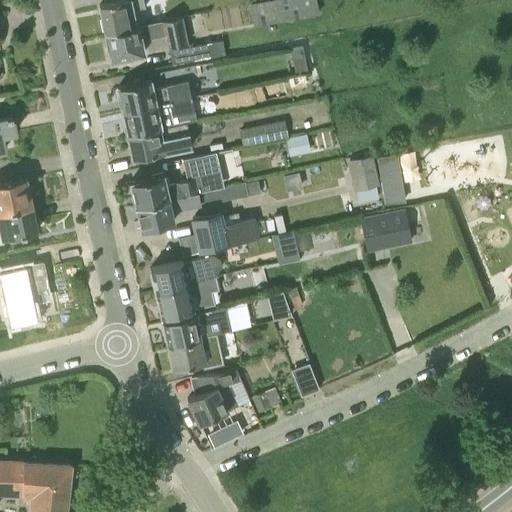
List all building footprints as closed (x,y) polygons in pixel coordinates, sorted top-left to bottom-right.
[(145,7),(143,0),(117,0),(99,4),(105,32),(135,26),(131,10),(145,7)] [(253,25),(318,13),(315,0),(267,0),(249,4),(253,25)] [(172,64),(193,60),(190,45),(190,43),(187,44),(181,17),(135,26),(105,32),(111,59),(144,52),(141,41),(166,35),(172,64)] [(221,39),(190,45),(193,60),(224,53),(221,39)] [(293,59),(304,56),(301,44),(291,46),(293,59)] [(305,74),(288,78),(290,87),(307,83),(305,74)] [(117,87),(122,111),(170,100),(191,96),(188,82),(152,89),(150,80),(117,87)] [(170,100),(122,111),(127,133),(160,127),(158,118),(193,110),(193,106),(201,104),(199,95),(191,96),(170,100)] [(0,150),(4,150),(1,135),(15,132),(12,114),(0,116),(0,150)] [(242,146),(288,136),(284,119),(239,129),(242,146)] [(160,127),(127,133),(132,158),(154,153),(154,155),(174,151),(173,149),(191,145),(186,121),(160,127)] [(292,136),(297,154),(310,151),(306,133),(292,136)] [(386,204),(403,201),(395,154),(378,157),(386,204)] [(129,182),(135,204),(183,194),(197,192),(214,188),(206,155),(185,160),(189,179),(178,182),(178,183),(166,186),(162,172),(151,175),(151,176),(129,182)] [(354,186),(377,183),(372,157),(350,160),(354,186)] [(0,210),(31,204),(25,177),(0,182),(0,210)] [(224,186),(217,188),(219,199),(220,201),(245,195),(241,182),(224,186)] [(177,209),(219,199),(217,188),(214,188),(197,192),(183,194),(135,204),(140,228),(174,220),(171,208),(177,207),(177,209)] [(31,204),(0,210),(0,242),(4,241),(3,238),(37,230),(31,204)] [(360,218),(367,249),(410,240),(403,209),(360,218)] [(223,223),(220,211),(192,218),(200,251),(258,237),(252,216),(223,223)] [(150,268),(155,291),(204,279),(201,267),(185,271),(182,260),(150,268)] [(51,299),(42,261),(0,270),(0,288),(2,288),(10,323),(37,318),(33,303),(51,299)] [(204,279),(155,291),(161,316),(214,303),(211,291),(218,289),(215,276),(204,279)] [(167,344),(198,337),(198,336),(199,336),(230,328),(225,305),(162,320),(167,344)] [(198,337),(167,344),(173,368),(204,361),(198,337)] [(314,390),(304,364),(290,369),(300,396),(314,390)] [(199,423),(227,410),(235,426),(249,420),(241,403),(250,399),(235,366),(192,376),(196,393),(187,397),(199,423)] [(258,412),(281,402),(274,386),(252,396),(258,412)] [(224,442),(238,435),(231,423),(219,430),(224,442)] [(219,430),(218,428),(206,434),(212,447),(224,442),(219,430)] [(0,491),(31,494),(30,511),(62,511),(69,464),(0,460),(0,491)]
